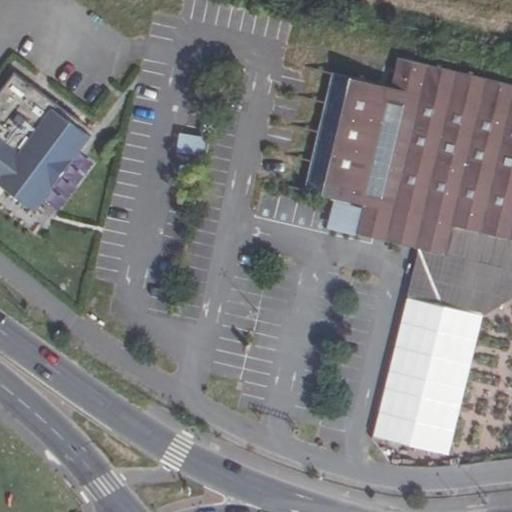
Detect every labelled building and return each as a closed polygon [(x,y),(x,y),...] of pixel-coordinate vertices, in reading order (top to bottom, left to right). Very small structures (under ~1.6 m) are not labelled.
[(58,79),(70,57),(60,52),(48,74),(58,79)] [(453,227),(511,239),(511,87),(398,61),(390,91),(423,98),(394,212),(387,241),(445,253),(453,227)] [(54,114),(58,108),(17,76),(0,97),(0,185),(35,213),(90,141),(69,125),(54,114)] [(363,204),(394,212),(423,98),(390,91),(376,87),(334,77),(307,191),(363,204)] [(74,120),(58,108),(54,114),(69,125),(74,120)] [(394,212),(363,204),(358,234),(387,241),(394,212)]
